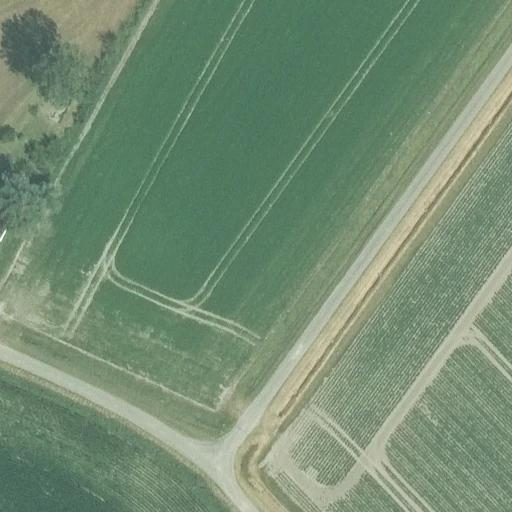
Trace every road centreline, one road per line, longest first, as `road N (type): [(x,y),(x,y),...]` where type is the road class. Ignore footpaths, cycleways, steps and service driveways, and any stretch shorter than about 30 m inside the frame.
road 1 (unclassified): [(210,470),(511,54)]
road 2 (unclassified): [(0,354),(138,419),(210,470)]
